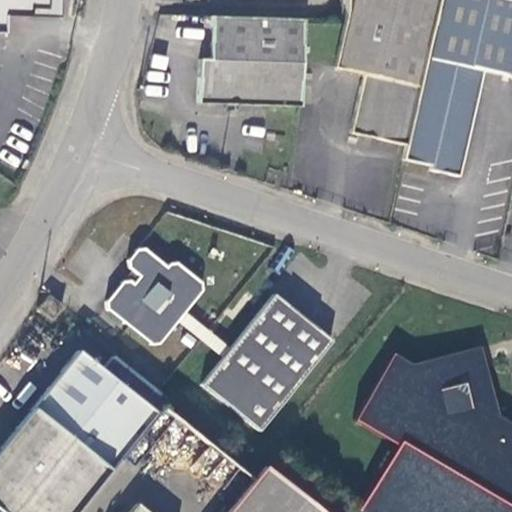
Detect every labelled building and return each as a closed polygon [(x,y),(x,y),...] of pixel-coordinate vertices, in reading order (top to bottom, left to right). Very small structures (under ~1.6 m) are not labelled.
[(0,0),(0,27),(3,28),(4,11),(30,12),(30,3),(46,3),(46,0),(0,0)] [(511,0),(344,0),(345,18),(331,66),(360,73),(347,132),(401,146),(399,159),(428,166),(427,171),(455,178),(480,71),(507,77),(511,54),(511,0)] [(300,61),(303,17),(208,14),(205,56),(195,56),(195,100),(268,104),(296,105),(300,61)] [(183,309),(198,290),(199,283),(177,264),(166,262),(162,267),(139,250),(131,250),(125,259),(124,270),(136,278),(129,287),(122,283),(117,282),(102,306),(104,311),(149,343),(157,344),(183,309)] [(258,428),(329,341),(271,293),(228,347),(200,383),(258,428)] [(50,317),(59,305),(48,295),(39,307),(50,317)] [(187,311),(179,320),(218,353),(226,344),(187,311)] [(478,346),(466,349),(469,361),(481,358),(478,346)] [(363,511),(511,511),(511,425),(494,415),(481,358),(469,361),(466,349),(410,362),(391,351),(353,417),(396,442),(357,508),(363,511)] [(0,446),(0,510),(2,511),(74,511),(155,412),(79,350),(0,446)] [(317,511),(260,467),(223,511),(317,511)]
